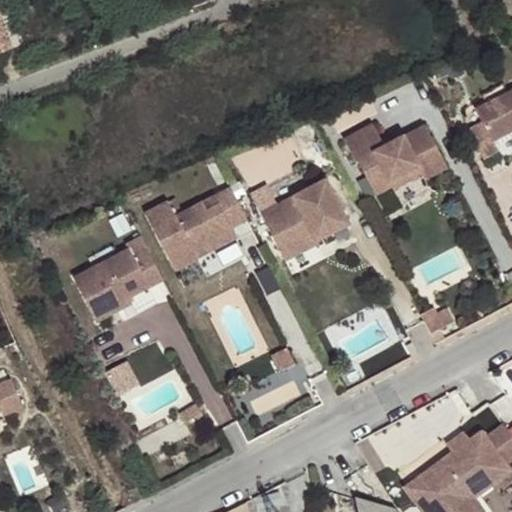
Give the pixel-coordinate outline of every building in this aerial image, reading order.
[(0,55),(13,50),(0,15),(0,55)] [(484,123),(470,130),(485,159),(500,150),(494,140),(511,130),(511,90),(477,109),(484,123)] [(375,125),(346,140),(359,163),(360,163),(378,196),(394,187),(395,187),(393,182),(420,168),(424,174),(427,180),(449,168),(427,126),(386,147),(376,153),(372,145),(383,140),(375,125)] [(386,147),(383,140),(372,145),(376,153),(386,147)] [(395,190),(424,174),(420,168),(393,182),(395,187),(394,187),(395,190)] [(320,241),(351,224),(328,180),(264,214),(284,251),(315,235),(319,242),(320,241)] [(247,214),(233,187),(178,216),(170,202),(147,214),(178,271),(200,259),(196,250),(236,229),(234,226),(232,221),(247,214)] [(232,221),(234,226),(249,219),(247,214),(232,221)] [(240,237),(236,229),(196,250),(200,259),(240,237)] [(315,235),(284,251),(289,260),(321,243),(320,241),(319,242),(315,235)] [(165,278),(151,251),(137,258),(132,250),(77,280),(100,323),(127,309),(124,303),(132,299),(153,288),(151,285),(165,278)] [(153,288),(167,281),(165,278),(151,285),(153,288)] [(127,309),(136,304),(132,299),(124,303),(127,309)] [(435,336),(460,325),(450,304),(425,315),(435,336)] [(138,386),(129,362),(110,370),(119,393),(138,386)] [(0,406),(5,405),(8,414),(28,407),(17,379),(0,385),(0,406)] [(503,464),(511,457),(511,440),(501,425),(483,438),(479,433),(467,442),(451,454),(438,463),(443,469),(407,496),(418,511),(474,511),(462,494),(503,464)] [(451,454),(467,442),(462,433),(444,446),(451,454)] [(350,444),(371,475),(382,467),(362,438),(350,444)] [(443,469),(438,463),(402,490),(407,496),(443,469)] [(479,511),(471,500),(508,472),(503,464),(462,494),(474,511),(479,511)] [(275,511),(284,509),(281,496),(256,502),(259,511),(275,511)] [(396,511),(356,500),(359,511),(396,511)]
